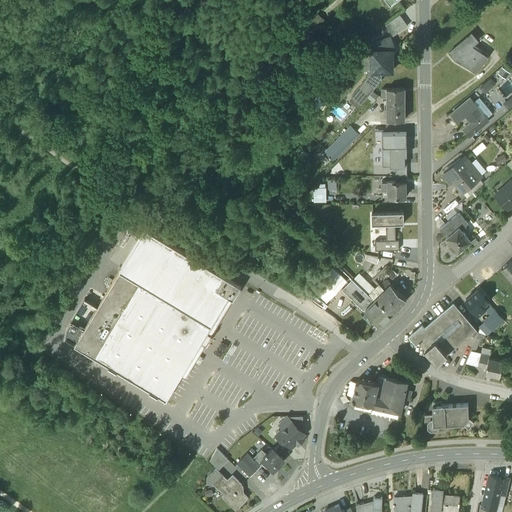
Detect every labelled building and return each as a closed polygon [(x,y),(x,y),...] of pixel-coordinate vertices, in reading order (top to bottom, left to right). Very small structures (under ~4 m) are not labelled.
[(325,20),(318,14),(310,24),(317,30),(325,20)] [(393,35),(408,25),(400,14),(385,24),(393,35)] [(487,57),(471,46),(477,41),(471,33),(449,52),(455,60),(458,57),(469,64),(467,67),(476,73),(487,57)] [(391,36),(369,45),(372,53),(372,61),(372,68),(372,70),(381,70),(393,70),(392,47),(394,46),(391,36)] [(480,86),(488,94),(511,73),(504,64),(480,86)] [(354,96),(361,103),(381,80),(381,70),(372,70),(372,68),(367,68),(368,76),(352,95),(354,96)] [(405,88),(387,88),(387,101),(405,100),(405,88)] [(471,93),(475,99),(480,95),(476,90),(471,93)] [(361,103),(354,96),(350,101),(358,107),(361,103)] [(474,102),(470,97),(451,113),(457,121),(465,114),(471,121),(463,128),(470,135),(489,120),(487,117),(493,113),(480,97),(474,102)] [(405,119),(405,100),(387,101),(387,119),(405,119)] [(350,126),(325,152),(333,160),(359,134),(350,126)] [(497,132),(492,126),(487,130),(492,136),(497,132)] [(487,130),(480,137),(485,142),(492,136),(487,130)] [(382,146),(406,146),(406,132),(382,132),(382,146)] [(406,146),(382,146),(383,166),(395,166),(405,166),(405,164),(405,155),(407,155),(406,146)] [(476,169),(465,155),(443,173),(450,182),(454,179),(463,191),(465,189),(479,177),(474,171),(476,169)] [(395,175),(407,175),(407,164),(405,164),(405,166),(395,166),(395,175)] [(479,177),(465,189),(470,194),(483,182),(479,177)] [(329,178),(330,188),(338,187),(337,178),(329,178)] [(406,196),(406,181),(396,181),(395,179),(388,179),(388,181),(382,181),(382,197),(406,196)] [(511,185),(509,182),(496,194),(508,208),(511,204),(511,185)] [(326,188),(314,188),(314,202),(326,201),(326,188)] [(404,211),(372,212),(372,223),(386,223),(386,239),(396,239),(395,223),(404,223),(404,211)] [(459,212),(440,228),(447,236),(459,226),(462,229),(465,226),(465,225),(468,223),(459,212)] [(476,218),(469,224),(477,234),(484,228),(476,218)] [(241,285),(136,222),(129,225),(127,228),(140,236),(120,270),(211,325),(229,296),(233,299),(241,285)] [(462,229),(459,226),(447,236),(446,236),(458,250),(474,236),(471,233),(467,236),(462,229)] [(386,239),(375,239),(375,250),(399,249),(399,239),(396,239),(386,239)] [(378,258),(367,255),(365,260),(377,264),(378,258)] [(511,258),(501,268),(511,280),(511,279),(511,258)] [(328,300),(349,278),(334,265),(314,287),(328,300)] [(211,325),(120,270),(81,332),(79,336),(67,329),(67,327),(69,325),(72,320),(71,320),(66,327),(64,337),(77,345),(118,370),(166,399),(182,374),(201,341),(207,332),(211,325)] [(364,290),(352,278),(342,289),(357,303),(367,293),(364,290)] [(387,280),(382,284),(386,288),(391,283),(387,280)] [(406,299),(391,283),(386,288),(384,290),(400,305),(406,299)] [(369,285),(364,290),(367,293),(368,295),(373,290),(369,285)] [(495,310),(477,289),(466,298),(478,313),(485,308),(490,314),(495,310)] [(400,305),(384,290),(377,297),(393,312),(400,305)] [(368,295),(367,293),(357,303),(362,308),(365,309),(374,300),(368,295)] [(211,325),(207,332),(210,334),(211,332),(212,333),(233,299),(229,296),(211,325)] [(393,312),(377,297),(374,300),(365,309),(381,325),(393,312)] [(453,302),(424,327),(428,332),(419,341),(436,362),(464,338),(475,329),(453,302)] [(490,314),(484,320),(492,329),(504,320),(495,310),(490,314)] [(492,329),(484,320),(478,326),(485,334),(487,334),(492,329)] [(422,324),(409,335),(416,343),(419,341),(428,332),(424,327),(422,324)] [(81,332),(69,325),(67,327),(67,329),(79,336),(81,332)] [(475,329),(464,338),(472,347),(478,332),(475,329)] [(210,334),(207,332),(201,341),(205,344),(204,345),(204,346),(205,344),(211,334),(212,333),(211,332),(210,334)] [(201,341),(182,374),(186,376),(204,346),(204,345),(205,344),(201,341)] [(490,355),(480,353),(478,365),(486,367),(488,358),(489,358),(490,355)] [(489,358),(488,358),(486,367),(485,373),(500,377),(503,361),(489,358)] [(403,397),(405,388),(406,381),(386,376),(379,375),(377,382),(379,382),(374,403),(373,403),(372,405),(400,411),(403,397)] [(377,382),(359,378),(356,380),(353,396),(355,399),(373,403),(374,403),(379,382),(377,382)] [(411,389),(405,388),(403,397),(409,399),(411,389)] [(433,416),(433,419),(430,419),(427,422),(428,428),(431,431),(436,430),(439,427),(439,426),(439,425),(442,424),(442,426),(446,426),(446,424),(469,423),(468,403),(445,404),(445,403),(441,403),(441,401),(433,403),(433,405),(432,405),(433,416)] [(303,415),(288,416),(288,417),(291,420),(292,419),(301,429),(304,426),(303,425),(303,415)] [(291,420),(283,428),(282,428),(276,434),(282,440),(284,438),(292,446),(296,441),(298,443),(304,438),(302,436),(305,432),(301,429),(292,419),(291,420)] [(228,458),(217,447),(210,459),(219,467),(228,458)] [(283,458),(272,447),(266,453),(261,448),(253,457),(257,462),(262,458),(273,469),(283,458)] [(253,457),(247,452),(238,461),(250,473),(259,463),(253,457)] [(223,474),(216,467),(207,476),(207,482),(214,482),(214,483),(223,474)] [(241,482),(233,473),(228,479),(223,474),(214,483),(220,488),(221,487),(225,482),(231,488),(226,492),(223,496),(229,502),(236,508),(236,507),(247,496),(247,497),(248,496),(243,492),(242,483),(244,482),(243,481),(241,482)] [(501,477),(490,474),(482,504),(495,507),(499,492),(502,477),(501,477)] [(510,477),(502,475),(501,477),(502,477),(499,492),(506,494),(510,477)] [(231,488),(225,482),(221,487),(226,492),(231,488)] [(450,496),(442,495),(443,487),(434,486),(432,507),(458,510),(459,494),(450,493),(450,496)] [(420,511),(422,492),(413,491),(413,496),(404,497),(404,494),(394,495),(394,500),(393,500),(393,504),(394,504),(394,511),(410,510),(409,511),(420,511)] [(381,511),(382,496),(373,495),(373,501),(366,503),(365,501),(357,504),(359,511),(381,511)] [(351,511),(350,506),(342,510),(339,503),(335,505),(324,510),(324,511),(351,511)]
